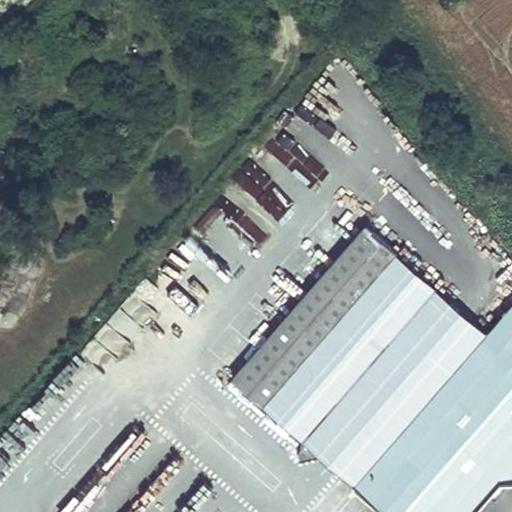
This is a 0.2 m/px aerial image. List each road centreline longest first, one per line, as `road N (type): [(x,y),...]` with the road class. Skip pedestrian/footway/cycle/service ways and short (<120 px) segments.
road 1 (unknown): [(276,511),(164,399),(166,366),(181,342),(257,266)]
road 2 (unknown): [(164,399),(120,414),(35,511)]
